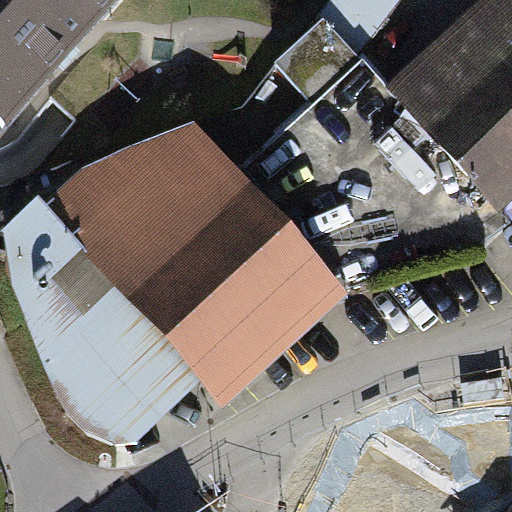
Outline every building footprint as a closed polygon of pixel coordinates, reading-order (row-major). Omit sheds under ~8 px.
[(118,0),(0,0),(0,128),(3,131),(118,0)] [(333,0),(317,20),(360,57),(383,28),(346,0),(333,0)] [(346,0),(383,28),(405,0),(346,0)] [(511,0),(400,102),(495,207),(511,191),(511,0)] [(484,249),(511,224),(495,207),(400,102),(363,61),(359,65),(325,28),(275,71),(310,110),(229,184),(189,139),(81,182),(8,250),(15,293),(49,379),(67,414),(88,436),(112,445),(193,370),(211,389),(322,288),(331,297),(404,271),(484,249)] [(509,483),(501,425),(441,433),(449,492),(509,483)] [(330,511),(451,511),(459,498),(377,452),(365,453),(330,511)]
